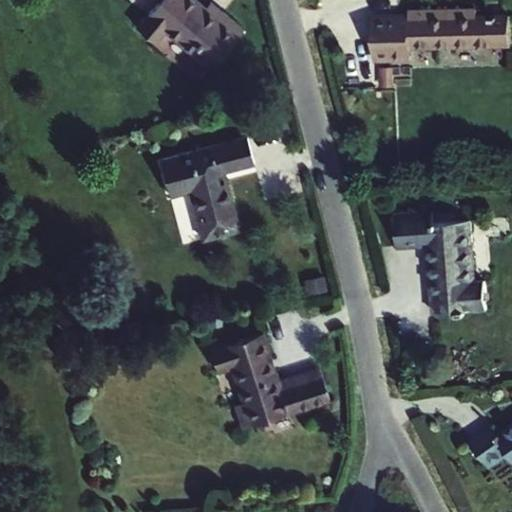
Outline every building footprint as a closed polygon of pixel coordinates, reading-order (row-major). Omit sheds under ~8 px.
[(217,17),(204,6),(197,0),(159,0),(137,25),(155,40),(165,29),(211,69),(244,28),(224,11),(222,12),(217,17)] [(217,17),(222,12),(209,0),(204,6),(217,17)] [(510,44),(509,15),(477,15),(476,9),(409,11),(410,47),(510,44)] [(254,162),(247,135),(161,158),(171,195),(190,190),(204,240),(240,230),(225,169),(254,162)] [(396,212),(398,245),(429,242),(434,311),(459,310),(459,312),(468,311),(468,309),(488,307),(487,279),(476,280),(472,217),(433,219),(432,209),(396,212)] [(331,398),(320,366),(278,380),(262,332),(210,349),(217,371),(233,366),(244,398),(236,401),(244,425),(331,398)] [(490,465),(509,451),(511,455),(511,423),(497,433),(492,426),(471,439),(490,465)]
